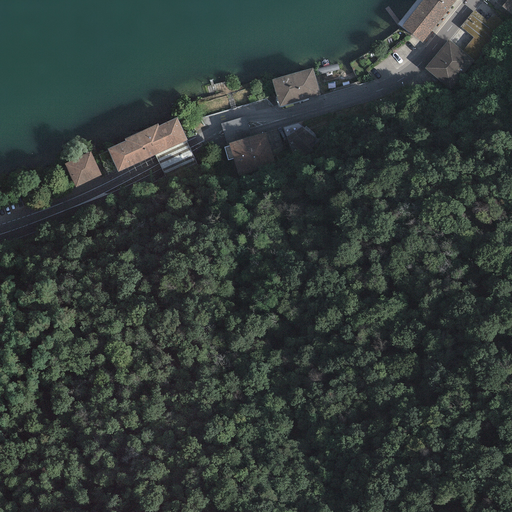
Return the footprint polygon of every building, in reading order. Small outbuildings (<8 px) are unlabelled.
[(422,43),(456,0),(423,0),(402,27),(422,43)] [(511,16),(511,0),(498,0),(496,3),(511,16)] [(508,26),(493,13),(486,21),(474,11),(460,27),(473,37),(462,50),(477,63),(508,26)] [(472,61),(448,40),(424,68),(448,89),(472,61)] [(312,68),(271,80),(279,107),(320,95),(312,68)] [(107,147),(118,170),(120,169),(187,138),(177,115),(158,124),(157,121),(124,136),(124,139),(107,147)] [(221,122),(226,142),(250,135),(245,115),(221,122)] [(299,124),(283,128),(292,154),(316,140),(299,124)] [(233,159),(237,176),(276,164),(266,130),(250,135),(228,141),(229,146),(233,159)] [(186,139),(154,153),(158,161),(167,181),(198,167),(186,139)] [(228,160),(233,159),(229,146),(224,147),(228,160)] [(62,164),(72,187),(101,175),(91,152),(62,164)] [(154,153),(120,169),(124,176),(158,161),(154,153)]
